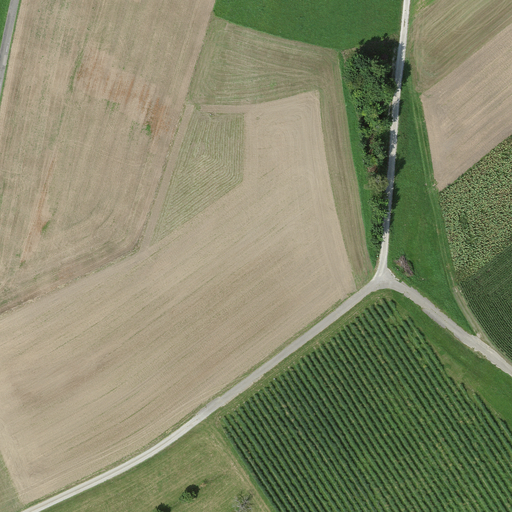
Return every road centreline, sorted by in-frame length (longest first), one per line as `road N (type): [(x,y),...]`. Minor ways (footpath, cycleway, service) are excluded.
road 1 (track): [(511,373),(402,289),(379,286),(171,441),(28,511)]
road 2 (track): [(408,0),(379,286)]
